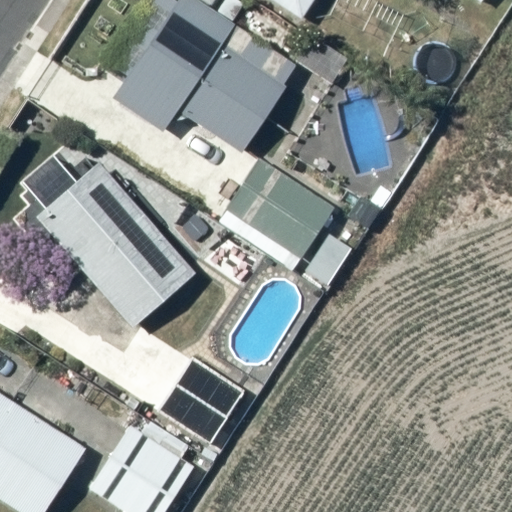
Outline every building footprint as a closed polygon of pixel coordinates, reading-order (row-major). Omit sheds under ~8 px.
[(303,69),(194,0),(183,0),(180,4),(172,0),(151,0),(108,64),(132,80),(117,102),(170,136),(186,114),(248,154),(303,69)] [(319,0),(269,0),(304,23),(319,0)] [(239,152),(222,141),(193,184),(227,207),(217,222),(292,272),(331,213),(239,152)] [(199,279),(104,165),(37,218),(136,330),(199,279)] [(238,392),(190,362),(157,414),(205,444),(238,392)] [(52,511),(91,452),(0,393),(0,500),(17,511),(52,511)] [(128,426),(88,490),(124,511),(162,511),(193,464),(183,458),(192,444),(149,418),(140,433),(128,426)]
